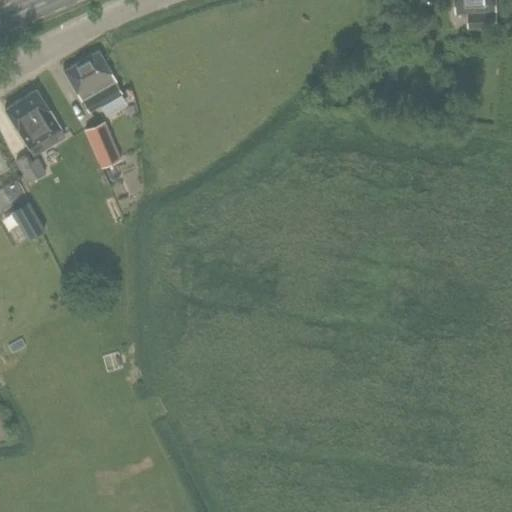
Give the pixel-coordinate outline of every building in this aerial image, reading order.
[(497,26),(496,0),(455,0),(455,12),(468,12),(468,27),(497,26)] [(421,14),(423,39),(438,38),(437,13),(421,14)] [(116,81),(98,49),(63,69),(81,101),(82,100),(88,111),(122,92),(115,81),(116,81)] [(60,127),(35,88),(4,108),(28,147),(60,127)] [(101,166),(121,158),(105,120),(86,129),(101,166)] [(45,171),(33,150),(15,159),(26,181),(45,171)] [(28,200),(13,208),(30,237),(44,228),(28,200)]
